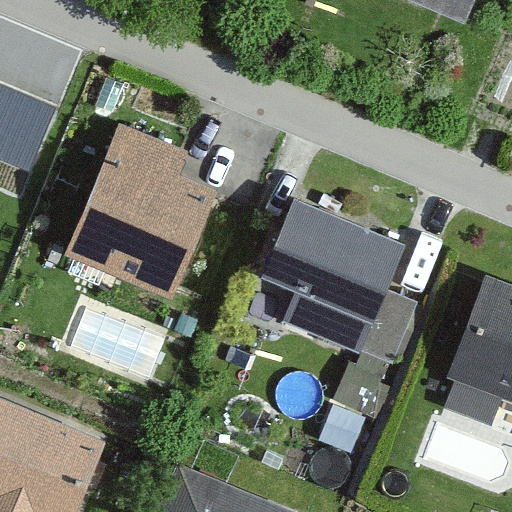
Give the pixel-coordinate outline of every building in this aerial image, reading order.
[(482,0),(415,0),(475,24),(482,0)] [(0,147),(36,161),(61,96),(0,71),(0,147)] [(173,149),(122,128),(70,257),(172,294),(212,194),(167,174),(173,149)] [(400,246),(285,201),(252,272),(293,291),(285,323),(352,354),(400,246)] [(511,283),(486,273),(430,404),(485,422),(500,400),(511,403),(511,283)] [(74,511),(100,441),(0,404),(0,508),(10,511),(74,511)] [(290,511),(176,462),(156,511),(290,511)]
